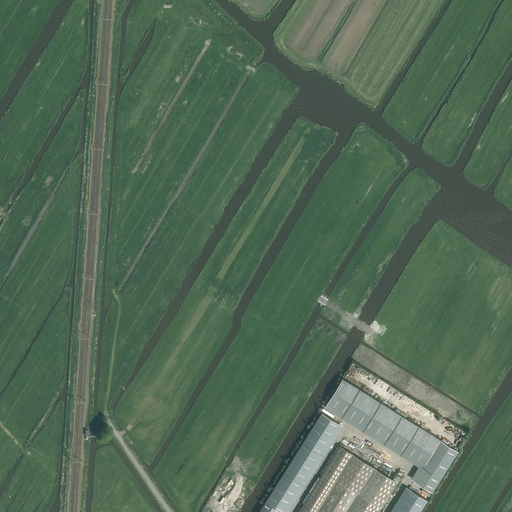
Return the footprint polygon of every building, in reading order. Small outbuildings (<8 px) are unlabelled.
[(343,378),(325,407),(401,455),(418,425),(343,378)] [(288,511),(343,425),(322,412),(266,501),(279,510),(283,511),(288,511)] [(456,435),(462,438),(467,430),(460,426),(456,435)] [(356,427),(352,434),(357,437),(361,430),(356,427)] [(422,468),(415,480),(433,492),(459,451),(440,439),(422,468)] [(379,511),(398,482),(341,446),(298,511),(379,511)] [(390,457),(397,462),(400,458),(393,452),(390,457)] [(410,488),(394,511),(420,511),(428,500),(410,488)] [(277,511),(279,510),(266,501),(258,511),(277,511)]
